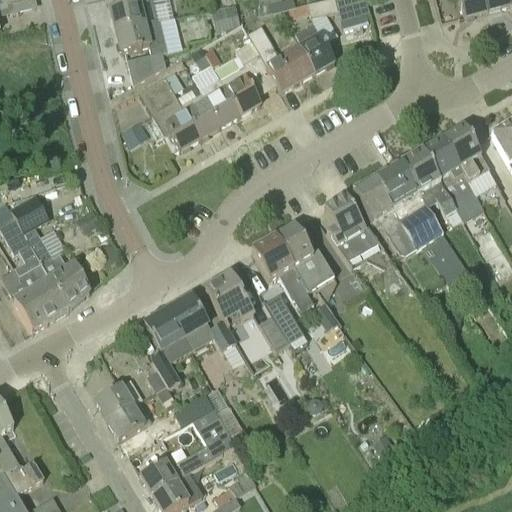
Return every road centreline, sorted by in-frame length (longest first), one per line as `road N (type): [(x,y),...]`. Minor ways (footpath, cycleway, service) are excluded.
road 1 (residential): [(157,288),(196,264),(253,192),(385,116),(427,102)]
road 2 (unclassified): [(157,288),(107,197),(60,0)]
road 3 (unclassified): [(133,511),(39,354)]
road 4 (residential): [(39,354),(157,288)]
